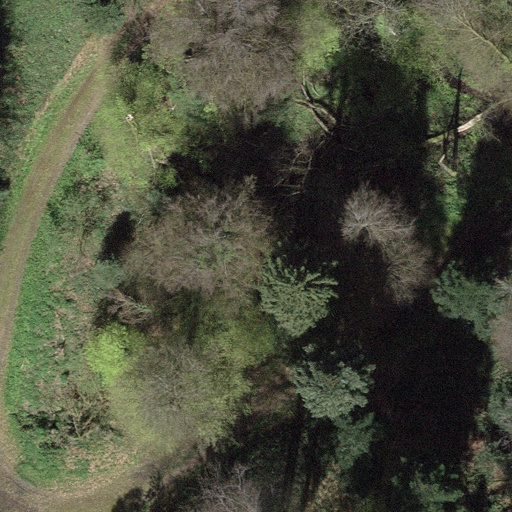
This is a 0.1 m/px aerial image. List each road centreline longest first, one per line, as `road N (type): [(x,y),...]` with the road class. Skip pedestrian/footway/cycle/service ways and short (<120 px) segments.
road 1 (track): [(511,186),(415,286),(338,349),(128,479),(70,497),(31,491),(6,462),(0,433)]
road 2 (track): [(0,366),(22,239),(54,163),(149,0)]
